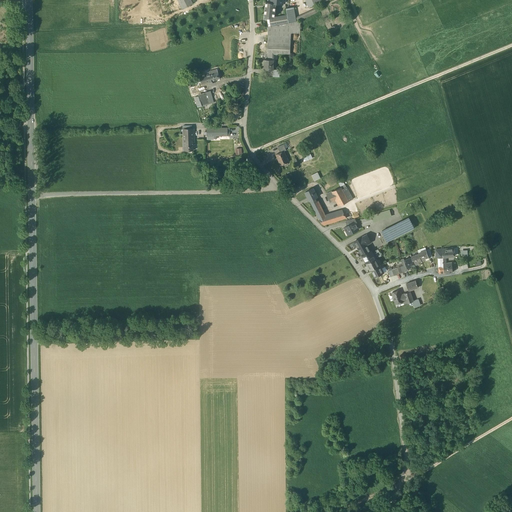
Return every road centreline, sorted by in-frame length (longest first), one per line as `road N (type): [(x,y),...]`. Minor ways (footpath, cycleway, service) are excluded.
road 1 (secondary): [(36,511),(31,195)]
road 2 (track): [(511,47),(249,152)]
road 3 (track): [(511,339),(436,76)]
road 4 (unclassified): [(31,195),(281,187)]
road 5 (residential): [(281,187),(243,136),(250,0)]
road 6 (secondary): [(29,0),(31,195)]
road 7 (unclassified): [(392,511),(409,452),(387,330)]
road 8 (residential): [(373,291),(348,253),(281,187)]
road 9 (track): [(407,477),(511,419)]
